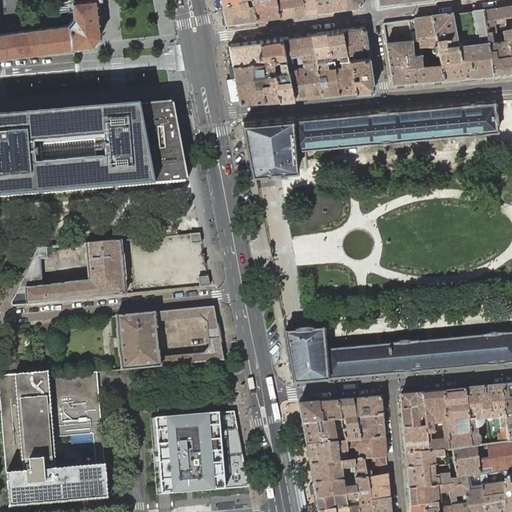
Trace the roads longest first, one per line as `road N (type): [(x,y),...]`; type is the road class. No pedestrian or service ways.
road 1 (secondary): [(272,395),(217,115)]
road 2 (residential): [(22,314),(236,292)]
road 3 (tertiary): [(197,56),(0,76)]
road 4 (residential): [(194,40),(372,17)]
road 5 (secondary): [(204,127),(236,292)]
road 6 (residential): [(384,98),(217,115)]
road 7 (secondary): [(249,364),(277,511)]
road 8 (residential): [(372,17),(501,0)]
road 9 (residential): [(511,85),(384,98)]
road 10 (residential): [(400,511),(389,384)]
road 11 (residential): [(389,384),(511,373)]
